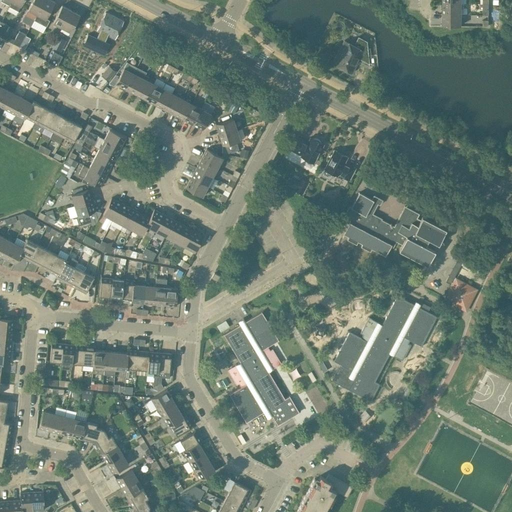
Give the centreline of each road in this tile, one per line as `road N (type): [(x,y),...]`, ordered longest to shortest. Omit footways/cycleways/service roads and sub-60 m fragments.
road 1 (tertiary): [(299,82),(511,194)]
road 2 (residential): [(263,511),(273,483),(236,458),(190,382),(190,332)]
road 3 (residential): [(173,149),(163,135),(0,56)]
road 4 (residential): [(226,223),(299,82)]
road 5 (residential): [(190,332),(33,315)]
road 6 (residential): [(33,315),(22,446)]
